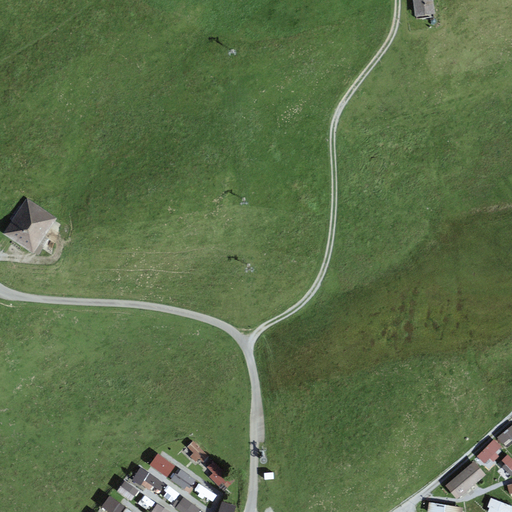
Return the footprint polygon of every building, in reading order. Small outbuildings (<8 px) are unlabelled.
[(414,0),(416,14),(433,11),(431,0),(414,0)] [(43,235),(54,219),(28,201),(7,231),(39,253),(49,239),(43,235)] [(497,438),(503,444),(510,438),(511,439),(511,426),(511,425),(497,438)] [(477,456),(487,465),(504,447),(494,438),(477,456)] [(193,454),(190,456),(199,465),(208,456),(194,440),(187,447),(193,454)] [(511,469),(511,457),(508,454),(502,460),(511,469)] [(217,459),(206,464),(217,487),(224,483),(226,487),(236,482),(232,475),(225,478),(217,459)] [(472,486),(483,477),(473,465),(448,487),(457,497),(471,485),(472,486)] [(133,476),(158,493),(165,483),(141,466),(133,476)] [(118,490),(131,500),(139,489),(125,480),(118,490)] [(199,483),(194,491),(212,501),(216,494),(199,483)] [(108,511),(121,511),(126,506),(110,495),(102,507),(108,511)] [(181,511),(196,511),(199,508),(184,497),(176,508),(181,511)] [(511,511),(511,504),(492,498),(487,511),(489,511),(511,511)] [(462,511),(463,508),(430,501),(428,511),(462,511)] [(171,511),(157,503),(151,511),(171,511)]
